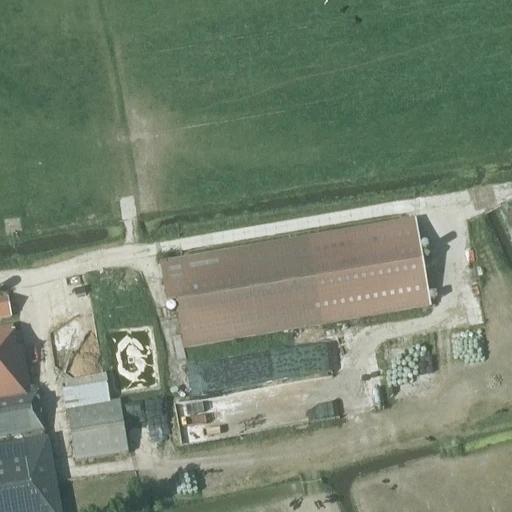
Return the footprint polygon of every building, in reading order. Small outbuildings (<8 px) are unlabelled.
[(161,266),(168,307),(177,306),(184,349),(429,306),(416,221),(161,266)] [(0,319),(11,318),(8,299),(0,299),(0,319)] [(16,348),(12,328),(0,329),(0,439),(21,436),(23,444),(0,447),(0,511),(62,511),(49,439),(44,440),(43,432),(44,432),(37,393),(30,395),(22,347),(16,348)] [(250,383),(294,377),(290,350),(247,356),(250,383)] [(202,401),(180,402),(181,442),(203,441),(202,401)] [(76,464),(129,455),(120,403),(67,411),(76,464)]
